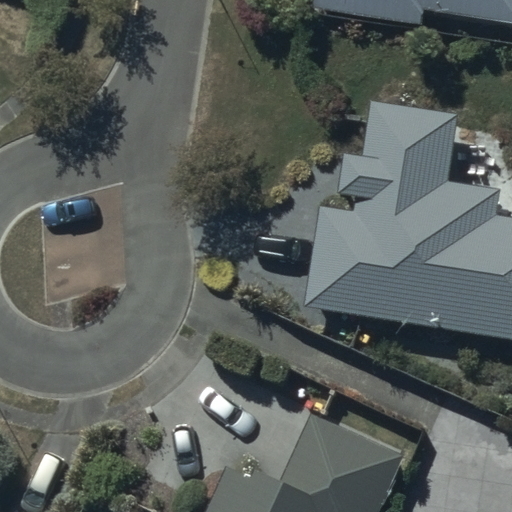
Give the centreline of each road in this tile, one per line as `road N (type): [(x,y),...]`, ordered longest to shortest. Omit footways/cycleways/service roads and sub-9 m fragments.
road 1 (residential): [(0,342),(56,362),(127,344),(157,300),(155,227)]
road 2 (residential): [(139,133),(0,196)]
road 3 (residential): [(171,0),(139,133)]
